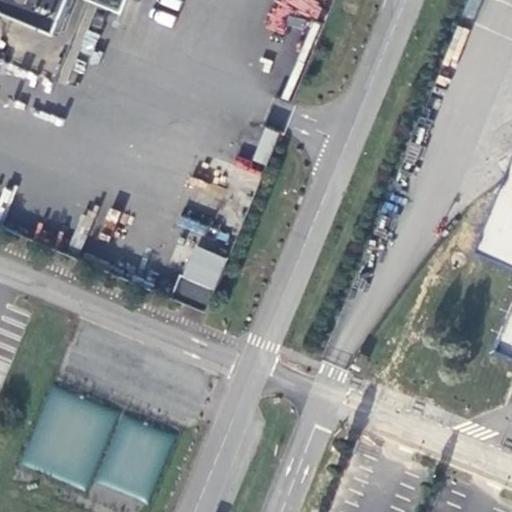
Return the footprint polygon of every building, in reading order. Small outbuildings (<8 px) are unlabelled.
[(66,22),(12,0),(0,0),(0,8),(61,35),(66,22)] [(12,0),(66,22),(75,0),(12,0)] [(511,177),(483,248),(511,259),(511,336),(508,345),(511,346),(511,177)] [(210,312),(219,289),(202,281),(194,278),(190,288),(184,301),(210,312)] [(90,481),(148,503),(175,432),(50,385),(20,464),(87,489),(90,481)]
